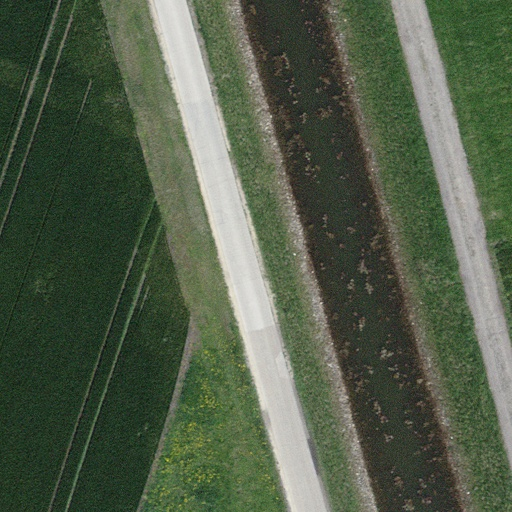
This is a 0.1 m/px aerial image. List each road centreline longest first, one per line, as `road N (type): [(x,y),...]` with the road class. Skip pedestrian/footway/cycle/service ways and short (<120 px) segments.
road 1 (track): [(310,511),(169,0)]
road 2 (track): [(511,374),(416,0)]
